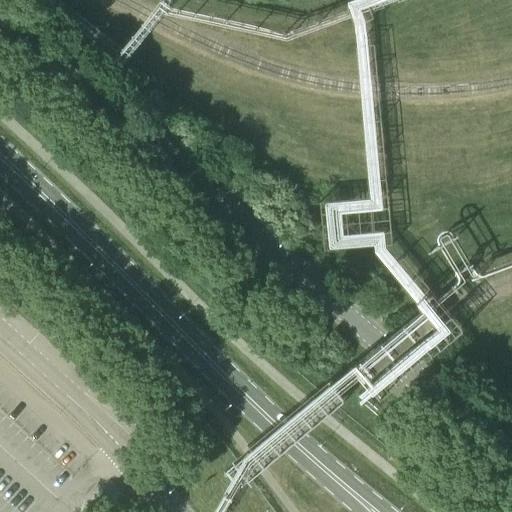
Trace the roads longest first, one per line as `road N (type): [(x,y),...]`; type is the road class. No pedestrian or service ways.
road 1 (tertiary): [(247,400),(0,156)]
road 2 (unclassified): [(0,337),(179,511)]
road 3 (tertiary): [(247,400),(351,490)]
